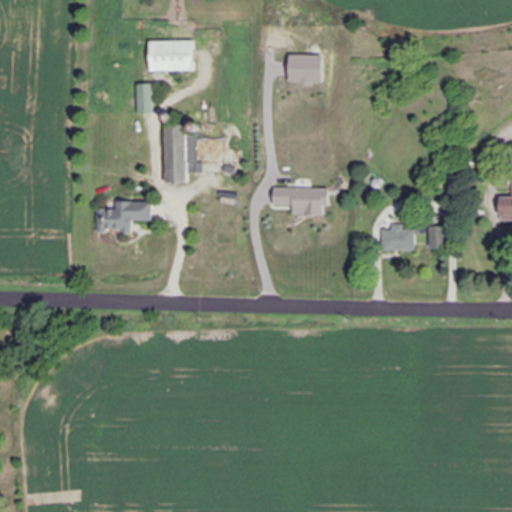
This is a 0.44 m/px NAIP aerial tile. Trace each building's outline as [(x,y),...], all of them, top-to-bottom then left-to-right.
[(197,40),(152,40),(152,71),(197,71),(197,40)] [(154,86),(140,86),(140,105),(154,105),(154,86)] [(168,126),(167,186),(190,186),(190,173),(200,173),(200,134),(189,134),(189,126),(168,126)] [(511,197),(503,198),(503,221),(511,221),(511,197)] [(154,222),(154,203),(105,202),(104,234),(134,235),(135,222),(154,222)] [(417,252),(417,228),(384,228),(384,252),(417,252)]
